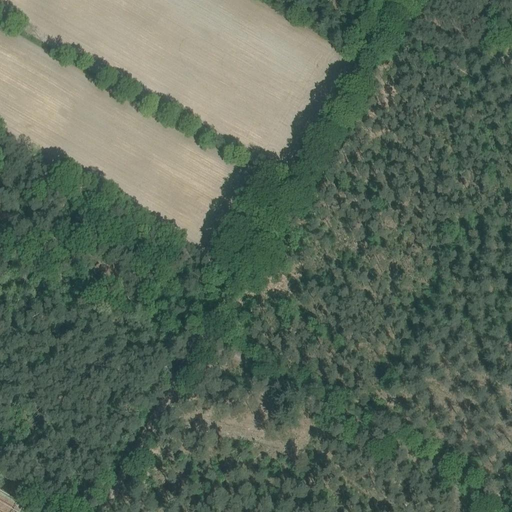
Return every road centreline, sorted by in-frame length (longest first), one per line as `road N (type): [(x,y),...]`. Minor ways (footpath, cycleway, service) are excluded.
road 1 (track): [(203,339),(386,19)]
road 2 (unknown): [(212,324),(297,369),(380,433),(415,444),(511,504)]
road 3 (track): [(203,339),(490,511)]
road 4 (track): [(98,511),(203,339)]
